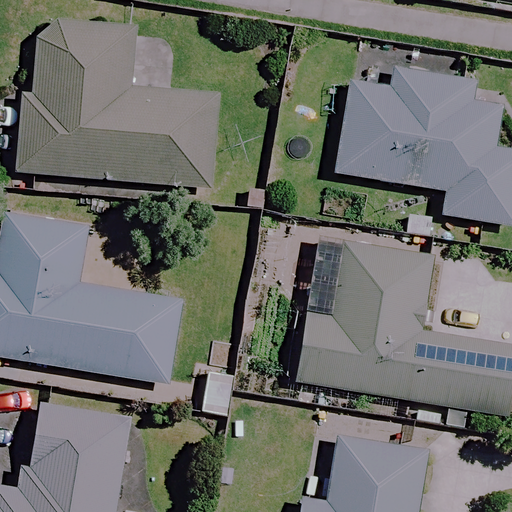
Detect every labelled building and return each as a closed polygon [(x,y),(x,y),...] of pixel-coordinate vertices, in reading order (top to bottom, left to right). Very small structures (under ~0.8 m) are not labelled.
[(67,29),(29,25),(23,98),(14,97),(7,178),(201,194),(209,99),(123,92),(128,34),(67,29)] [(511,157),(486,154),(494,104),(466,99),(468,86),(386,73),(383,94),(343,88),(328,179),(440,196),(436,221),(505,232),(511,187),(511,157)] [(79,229),(0,216),(0,366),(161,391),(174,306),(70,291),(79,229)] [(428,263),(338,247),(324,325),(293,320),(281,387),(499,425),(510,361),(414,344),(428,263)] [(24,412),(13,490),(0,488),(0,511),(107,511),(120,425),(24,412)] [(411,511),(420,455),(328,440),(317,510),(291,506),(290,511),(411,511)]
